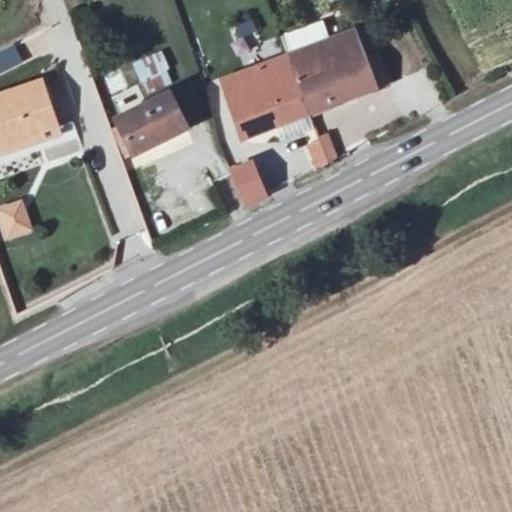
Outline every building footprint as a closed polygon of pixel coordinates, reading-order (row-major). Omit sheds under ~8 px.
[(235,43),(259,35),(253,19),(229,27),(235,43)] [(311,48),(321,75),(359,61),(348,33),(311,48)] [(15,45),(0,51),(0,74),(23,65),(15,45)] [(359,61),(321,75),(311,48),(284,58),(294,83),(308,118),(375,93),(363,59),(359,61)] [(146,96),(174,84),(159,50),(131,63),(146,96)] [(372,56),(363,59),(375,93),(385,89),(372,56)] [(241,143),(259,136),(246,103),(294,83),(284,58),(227,83),(235,109),(228,111),(241,143)] [(246,103),(259,136),(308,118),(294,83),(246,103)] [(0,154),(56,136),(40,92),(0,104),(0,154)] [(108,127),(130,167),(190,137),(169,97),(108,127)] [(305,119),(275,130),(280,143),(310,132),(305,119)] [(75,129),(34,147),(44,169),(84,151),(75,129)] [(319,146),(307,151),(316,173),(327,167),(319,146)] [(265,198),(252,165),(231,174),(244,208),(265,198)] [(0,206),(0,224),(5,240),(33,231),(21,199),(0,206)]
